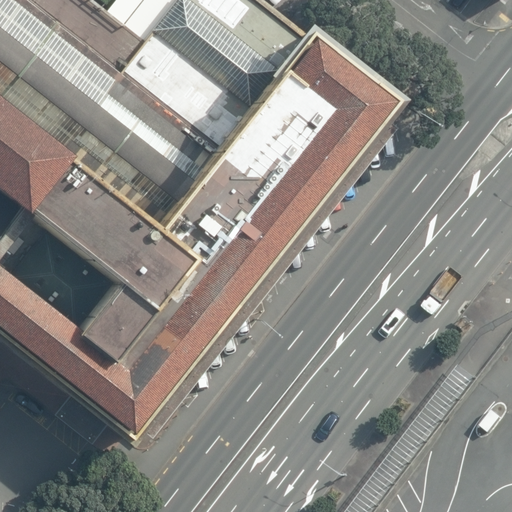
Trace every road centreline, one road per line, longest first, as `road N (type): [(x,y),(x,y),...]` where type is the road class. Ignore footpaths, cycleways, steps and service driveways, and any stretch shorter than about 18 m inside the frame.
road 1 (primary): [(163,511),(497,83)]
road 2 (primary): [(511,201),(275,492)]
